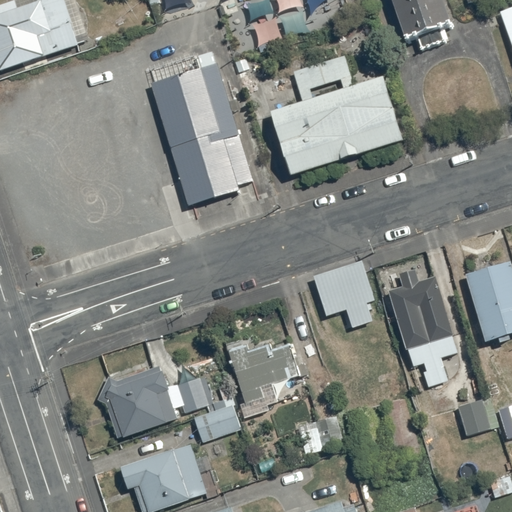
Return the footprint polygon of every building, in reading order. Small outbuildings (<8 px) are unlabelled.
[(39,0),(41,5),(0,18),(0,68),(3,76),(62,56),(61,55),(81,48),(65,0),(39,0)] [(391,0),(406,42),(417,38),(421,51),(448,42),(444,28),(451,26),(442,0),(391,0)] [(511,8),(500,13),(511,45),(511,8)] [(155,83),(192,206),(240,191),(238,186),(254,181),(233,113),(239,111),(235,101),(230,103),(217,64),(214,65),(211,55),(200,58),(204,69),(171,78),(167,66),(152,71),(156,83),(155,83)] [(344,90),(355,87),(346,56),(293,73),(303,102),(313,99),(310,90),(341,80),(344,90)] [(250,69),(247,59),(236,62),(239,73),(250,69)] [(303,102),(271,112),(292,177),(403,141),(384,78),(355,87),(344,90),(313,99),(303,102)] [(465,275),(485,343),(499,339),(500,344),(511,341),(509,336),(511,335),(511,265),(511,262),(465,275)] [(381,307),(367,267),(318,283),(331,323),(351,316),(357,334),(377,327),(371,310),(381,307)] [(403,288),(389,291),(407,351),(408,351),(414,368),(424,365),(427,372),(423,373),(429,388),(449,382),(441,359),(459,354),(435,278),(419,283),(415,271),(400,275),(403,288)] [(248,344),(228,350),(246,406),(266,399),(262,388),(300,376),(300,377),(307,375),(304,365),(297,367),(290,344),(272,349),(270,344),(250,350),(248,344)] [(118,441),(179,419),(168,391),(169,391),(162,372),(161,372),(159,367),(117,382),(109,378),(98,401),(106,405),(118,441)] [(185,414),(215,403),(207,383),(203,384),(201,379),(176,387),(185,414)] [(234,406),(235,405),(229,386),(220,390),(224,401),(222,402),(224,409),(234,406)] [(492,430),(483,401),(458,408),(467,437),(492,430)] [(234,406),(224,409),(195,419),(203,444),(242,431),(234,406)] [(336,448),(330,425),(300,433),(307,456),(336,448)] [(191,446),(121,468),(128,491),(134,489),(142,511),(156,511),(160,511),(162,511),(165,511),(164,510),(208,495),(201,474),(212,470),(207,457),(196,460),(191,446)] [(341,502),(310,511),(356,511),(354,504),(344,508),(341,502)]
